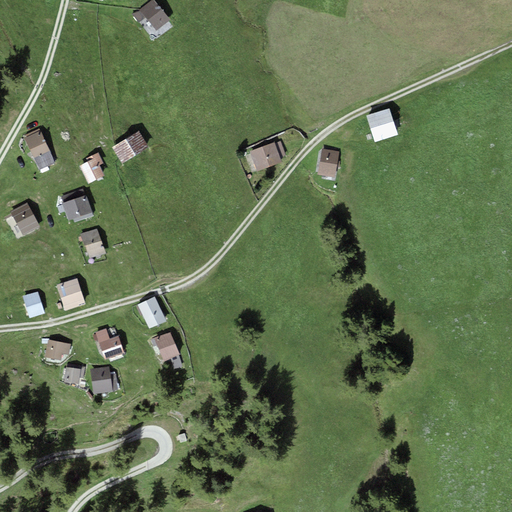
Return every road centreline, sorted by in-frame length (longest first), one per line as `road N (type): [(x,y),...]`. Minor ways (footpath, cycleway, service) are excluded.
road 1 (track): [(0,329),(58,322),(194,276),(325,133),(511,43)]
road 2 (track): [(0,488),(52,459),(151,430),(165,438),(168,453),(95,489),(74,511)]
road 3 (track): [(64,0),(45,72),(0,157)]
